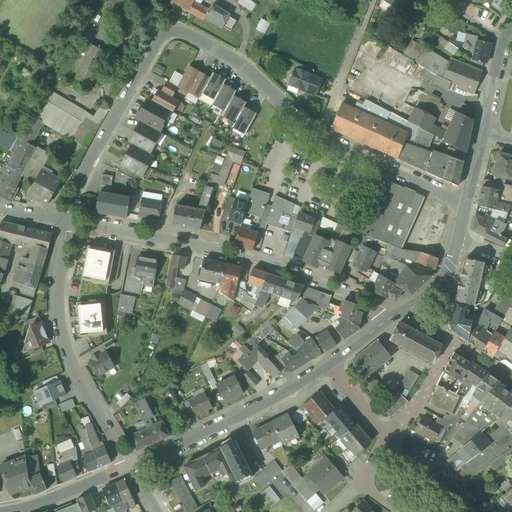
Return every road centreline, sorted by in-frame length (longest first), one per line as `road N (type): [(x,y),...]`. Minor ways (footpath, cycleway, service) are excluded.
road 1 (tertiary): [(318,137),(239,62),(169,32),(89,163),(67,222)]
road 2 (residential): [(67,222),(271,265),(397,314)]
road 3 (residential): [(67,222),(61,334),(128,468)]
road 4 (residential): [(128,468),(277,400),(329,363)]
road 5 (tertiary): [(464,203),(318,137)]
